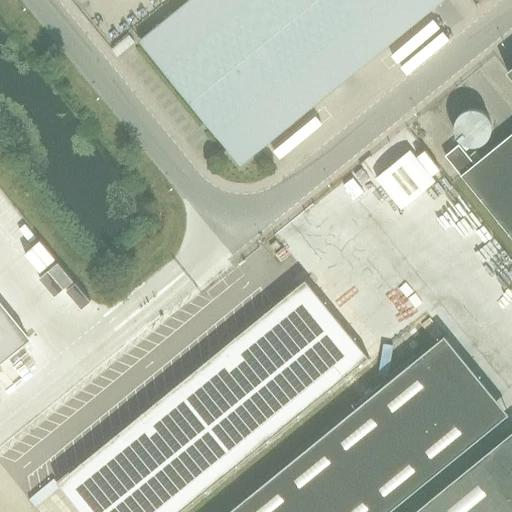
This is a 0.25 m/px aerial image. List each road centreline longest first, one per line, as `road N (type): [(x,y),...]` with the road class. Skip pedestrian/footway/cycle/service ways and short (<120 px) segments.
road 1 (unclassified): [(240,232),(511,10)]
road 2 (unclassified): [(0,427),(240,232)]
road 3 (unclassified): [(240,232),(44,0)]
